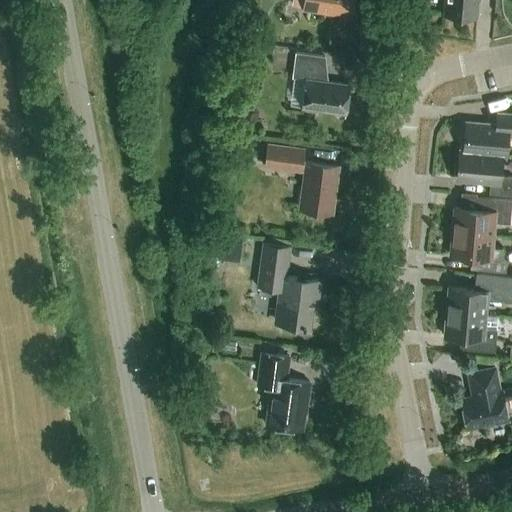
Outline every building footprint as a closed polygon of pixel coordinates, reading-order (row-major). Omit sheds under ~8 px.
[(351,0),(291,0),(291,5),(303,7),(303,9),(350,16),(351,0)] [(476,17),(477,0),(444,0),(444,14),(476,17)] [(259,43),(244,41),(239,77),(251,79),(254,57),(257,58),(259,43)] [(344,120),(349,84),(327,82),(325,56),(295,53),(294,64),(292,78),(305,79),(302,107),(345,113),(343,120),(344,120)] [(463,150),(501,155),(505,155),(507,133),(511,133),(511,114),(497,113),(496,125),(466,122),(463,150)] [(332,213),(338,166),(301,161),(303,149),(267,144),(265,166),(304,171),(299,208),(332,213)] [(501,155),(463,150),(459,150),(457,180),(490,183),(489,194),(511,195),(511,176),(499,176),(501,155)] [(510,224),(511,200),(481,198),(480,209),(459,208),(454,207),(452,231),(493,235),(494,222),(510,224)] [(493,235),(452,231),(450,255),(476,258),(475,269),(505,272),(506,260),(501,259),(502,248),(491,247),(493,235)] [(239,259),(243,237),(221,234),(218,255),(239,259)] [(263,242),(260,264),(257,286),(283,290),(279,323),(310,327),(314,296),(320,296),(322,281),(286,276),(287,268),(290,246),(263,242)] [(445,311),(486,314),(487,300),(511,302),(511,276),(476,273),(474,289),(447,287),(445,311)] [(494,352),(496,330),(498,316),(486,315),(486,314),(445,311),(443,335),(468,337),(467,349),(494,352)] [(306,402),(309,381),(285,378),(288,355),(262,352),(257,385),(272,387),(267,425),(301,430),(305,401),(306,402)] [(467,428),(507,420),(501,390),(499,391),(494,367),(468,373),(471,390),(473,390),(474,396),(461,398),(467,428)]
